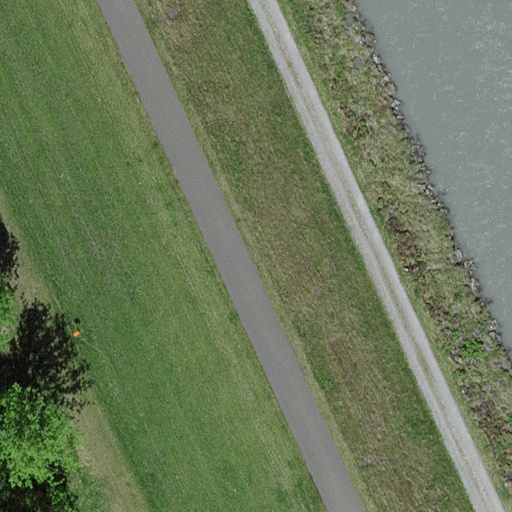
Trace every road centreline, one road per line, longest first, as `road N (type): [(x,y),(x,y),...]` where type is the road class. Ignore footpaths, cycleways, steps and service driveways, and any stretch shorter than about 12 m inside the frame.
road 1 (track): [(114,0),(346,511)]
road 2 (track): [(263,0),(491,511)]
